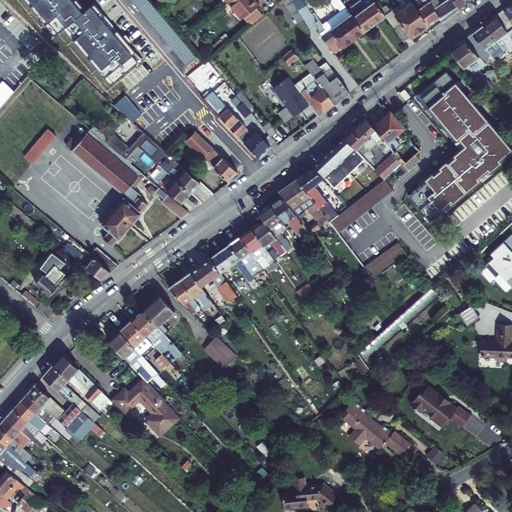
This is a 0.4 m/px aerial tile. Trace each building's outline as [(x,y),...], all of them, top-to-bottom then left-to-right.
[(22,0),(43,25),(46,23),(56,34),(64,27),(74,39),(72,40),(103,77),(106,74),(114,83),(138,63),(133,56),(136,53),(118,31),(115,34),(100,17),(104,14),(94,2),(85,9),(77,0),(72,0),(71,0),(22,0)] [(132,0),(189,66),(198,58),(149,0),(132,0)] [(226,0),(242,20),(244,19),(249,26),(262,16),(257,8),(259,7),(253,0),(226,0)] [(304,19),(291,0),(283,0),(282,1),(297,23),(304,19)] [(319,32),(334,53),(363,31),(344,5),(341,0),(333,0),(332,2),(341,14),(342,12),(345,16),(325,31),(324,29),(325,28),(319,19),(317,20),(303,0),(291,0),(304,19),(310,29),(316,24),(319,32)] [(350,0),(344,5),(363,31),(385,15),(373,0),(350,0)] [(385,15),(404,42),(428,26),(410,0),(400,0),(406,8),(395,16),(391,11),(385,15)] [(410,0),(428,26),(440,17),(428,0),(410,0)] [(444,0),(440,3),(437,0),(428,0),(440,17),(457,6),(453,0),(444,0)] [(453,0),(457,6),(459,9),(470,0),(453,0)] [(511,3),(495,16),(511,37),(511,3)] [(511,37),(495,16),(484,25),(499,45),(506,53),(511,48),(511,37)] [(499,45),(484,25),(472,34),(490,55),(494,60),(496,57),(498,56),(493,49),(499,45)] [(464,40),(450,50),(463,68),(465,67),(471,76),(472,75),(485,93),(487,95),(493,90),(491,87),(479,70),(486,64),(483,61),(490,55),(472,34),(464,40)] [(386,60),(391,55),(383,45),(378,48),(386,60)] [(288,66),(298,58),(292,49),(282,57),(288,66)] [(151,55),(142,69),(153,76),(162,63),(151,55)] [(504,55),(498,59),(498,60),(506,70),(511,65),(504,55)] [(311,73),(334,103),(348,93),(337,77),(330,82),(323,73),(330,68),(325,63),(319,67),(313,59),(304,66),(309,72),(311,73)] [(330,82),(337,77),(330,68),(323,73),(330,82)] [(511,152),(447,72),(434,83),(437,87),(422,100),(456,143),(459,141),(464,148),(452,157),(454,159),(447,165),(446,163),(438,169),(439,171),(433,176),(431,174),(423,181),(425,183),(407,197),(428,223),(439,214),(438,212),(449,204),(451,206),(479,183),(477,181),(487,173),(489,175),(501,165),(499,163),(511,152)] [(334,103),(311,73),(300,82),(322,112),(334,103)] [(302,109),(309,104),(295,85),(289,76),(273,87),(286,105),(277,112),(285,123),(303,110),(302,109)] [(0,84),(0,108),(15,91),(4,81),(0,84)] [(318,116),(322,112),(300,82),(295,85),(309,104),(318,116)] [(411,98),(405,91),(401,94),(407,101),(411,98)] [(218,115),(226,107),(212,92),(205,99),(218,115)] [(242,102),(248,110),(250,108),(238,92),(234,96),(241,103),(242,102)] [(250,113),(248,110),(242,102),(241,103),(236,108),(244,118),(250,113)] [(236,118),(226,107),(218,115),(220,117),(239,136),(246,128),(236,118)] [(402,130),(403,128),(389,112),(372,126),(375,129),(386,145),(391,153),(396,159),(399,155),(402,158),(401,158),(406,164),(413,157),(419,152),(414,145),(406,152),(393,137),(402,130)] [(386,145),(375,129),(372,126),(365,119),(344,138),(364,159),(384,179),(391,173),(401,164),(396,159),(391,153),(386,145)] [(262,127),(270,136),(275,132),(268,122),(262,127)] [(56,135),(47,128),(24,156),(32,163),(56,135)] [(134,188),(144,176),(127,161),(120,155),(105,142),(89,129),(82,137),(76,132),(65,144),(125,195),(131,188),(133,189),(134,188)] [(237,170),(194,131),(185,141),(227,180),(237,170)] [(161,170),(166,175),(177,184),(189,194),(200,182),(185,170),(143,132),(128,149),(126,147),(127,146),(112,134),(105,142),(120,155),(127,161),(137,149),(161,170)] [(245,141),(259,155),(269,146),(255,132),(245,141)] [(344,138),(312,168),(323,179),(333,190),(364,159),(344,138)] [(312,168),(297,180),(323,215),(329,223),(337,216),(314,186),(323,179),(312,168)] [(166,175),(161,170),(153,179),(181,203),(189,194),(177,184),(166,175)] [(315,222),(323,215),(297,180),(279,192),(282,196),(297,216),(306,210),(315,222)] [(348,208),(329,223),(338,234),(393,192),(384,180),(348,208)] [(71,181),(57,196),(77,215),(92,199),(71,181)] [(160,202),(180,220),(189,213),(158,187),(154,192),(162,199),(160,202)] [(125,195),(123,198),(112,210),(130,225),(147,205),(148,204),(140,197),(142,195),(134,188),(133,189),(131,188),(125,195)] [(297,216),(282,196),(269,205),(283,224),(287,221),(299,237),(303,234),(307,231),(297,216)] [(286,229),(283,224),(269,205),(258,213),(263,220),(286,253),(292,249),(280,233),(286,229)] [(130,225),(112,210),(100,224),(107,230),(100,237),(112,247),(130,225)] [(286,253),(263,220),(251,229),(267,251),(271,247),(278,258),(286,253)] [(267,251),(251,229),(240,237),(262,269),(269,264),(274,261),(267,251)] [(311,236),(307,231),(303,234),(307,239),(311,236)] [(511,234),(489,255),(490,255),(491,255),(493,257),(493,258),(484,266),(494,278),(498,274),(511,289),(511,234)] [(262,269),(240,237),(229,245),(239,259),(244,256),(247,260),(248,259),(254,267),(248,270),(254,279),(258,276),(256,275),(263,270),(262,269)] [(96,247),(93,250),(85,243),(82,241),(79,245),(88,252),(112,272),(120,266),(96,247)] [(364,268),(373,280),(403,258),(407,255),(398,243),(364,268)] [(247,269),(239,259),(229,245),(210,259),(220,272),(236,262),(254,288),(259,285),(254,279),(248,270),(247,269)] [(102,280),(112,272),(88,252),(80,262),(102,280)] [(55,285),(65,273),(54,264),(54,265),(46,258),(34,272),(40,277),(34,283),(49,296),(57,286),(55,285)] [(220,272),(210,259),(190,272),(201,286),(211,279),(228,302),(237,296),(220,272)] [(278,267),(274,261),(269,264),(273,270),(278,267)] [(225,320),(201,286),(190,272),(180,280),(192,297),(196,295),(202,302),(197,305),(200,309),(205,306),(218,325),(225,320)] [(9,285),(49,318),(55,311),(42,300),(40,303),(12,280),(9,285)] [(197,305),(192,297),(180,280),(169,288),(183,305),(193,314),(200,309),(197,305)] [(301,299),(313,290),(309,283),(296,292),(301,299)] [(438,296),(430,287),(357,353),(371,373),(377,369),(368,358),(438,296)] [(319,299),(313,290),(301,299),(307,308),(319,299)] [(160,294),(142,310),(165,336),(169,332),(161,324),(175,311),(160,294)] [(165,336),(142,310),(131,320),(146,337),(152,343),(158,338),(176,358),(181,354),(172,343),(165,336)] [(452,319),(461,331),(473,323),(465,310),(452,319)] [(134,347),(146,337),(131,320),(119,331),(134,347)] [(210,331),(214,328),(210,322),(205,326),(209,330),(210,331)] [(511,343),(509,343),(510,325),(496,324),(495,340),(481,340),(480,356),(496,357),(496,362),(507,362),(507,358),(511,357),(511,343)] [(171,330),(169,332),(165,336),(172,343),(178,337),(171,330)] [(209,330),(197,342),(215,360),(227,347),(210,331),(209,330)] [(134,347),(119,331),(108,342),(144,379),(145,381),(147,383),(158,373),(134,347)] [(109,398),(63,353),(52,365),(68,380),(69,380),(86,396),(99,409),(109,398)] [(165,370),(171,364),(162,354),(155,360),(165,370)] [(361,373),(366,369),(359,359),(354,362),(361,373)] [(68,380),(52,365),(42,376),(73,403),(94,422),(99,416),(65,385),(69,380),(68,380)] [(125,389),(112,401),(125,414),(139,399),(153,413),(146,419),(159,434),(179,417),(164,402),(147,383),(145,381),(144,379),(128,393),(125,389)] [(105,432),(94,422),(73,403),(66,411),(35,384),(27,393),(54,417),(56,419),(68,429),(79,439),(80,438),(81,439),(91,428),(100,437),(105,432)] [(463,427),(471,416),(458,407),(457,409),(450,403),(446,402),(445,397),(441,398),(440,397),(439,395),(428,387),(423,394),(420,393),(411,405),(418,410),(423,410),(434,417),(432,419),(441,426),(445,421),(448,421),(451,418),(463,427)] [(49,422),(54,417),(27,393),(20,400),(46,423),(47,424),(49,422)] [(46,423),(20,400),(13,409),(38,431),(46,423)] [(370,419),(372,416),(353,400),(345,409),(348,412),(342,419),(354,429),(348,436),(359,445),(365,438),(379,450),(385,443),(400,455),(410,444),(394,431),(392,433),(382,424),(380,426),(379,428),(374,423),(374,421),(372,419),(371,420),(370,419)] [(333,409),(330,406),(324,411),(327,414),(333,409)] [(38,431),(13,409),(5,418),(30,440),(38,448),(41,451),(45,445),(43,443),(34,436),(38,431)] [(324,419),(320,414),(312,420),(317,426),(324,419)] [(30,440),(5,418),(0,423),(0,428),(13,440),(17,436),(27,444),(30,440)] [(68,429),(56,419),(52,424),(63,434),(65,432),(68,429)] [(13,440),(0,428),(0,441),(16,455),(22,447),(13,440)] [(79,439),(68,429),(65,432),(77,442),(79,439)] [(43,443),(47,439),(38,431),(34,436),(43,443)] [(18,457),(16,455),(0,441),(0,454),(12,465),(18,457)] [(50,458),(41,451),(38,448),(31,456),(43,466),(50,458)] [(431,449),(423,458),(432,466),(440,457),(431,449)] [(28,478),(12,465),(0,454),(0,466),(6,471),(11,476),(14,472),(26,482),(28,478)] [(187,471),(192,465),(189,462),(183,467),(187,471)] [(33,476),(36,472),(27,465),(24,469),(33,476)] [(196,469),(192,465),(187,471),(191,475),(196,469)] [(11,476),(6,471),(0,478),(0,505),(6,511),(12,504),(8,500),(18,488),(21,491),(21,492),(25,495),(18,503),(28,511),(39,511),(45,505),(21,484),(11,476)] [(260,485),(250,475),(242,483),(252,493),(260,485)] [(304,477),(292,478),(292,489),(295,488),(295,492),(281,493),(283,509),(297,507),(297,511),(306,511),(308,511),(307,501),(320,499),(322,500),(328,506),(337,496),(324,484),(305,486),(304,477)] [(26,482),(32,487),(35,484),(28,478),(26,482)] [(324,510),(328,506),(322,500),(318,505),(324,510)]
